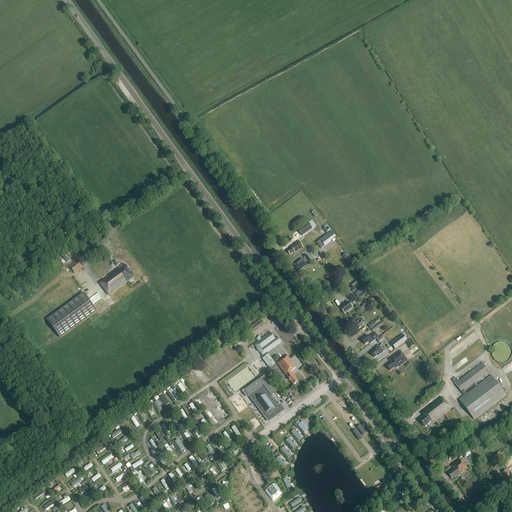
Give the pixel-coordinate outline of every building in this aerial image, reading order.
[(298,230),(302,236),(312,229),(308,223),(298,230)] [(322,249),(338,238),(333,231),(318,242),(322,249)] [(295,253),(303,247),(299,241),(291,246),(291,248),(287,251),(290,255),(293,252),(293,253),(294,252),(295,253)] [(61,252),(59,254),(67,263),(69,261),(67,259),(63,254),(61,252)] [(310,260),(307,255),(304,257),(305,258),(303,259),(302,258),(298,262),(298,263),(294,266),(298,271),(307,265),(305,262),(307,261),(308,262),(310,260)] [(74,274),(83,267),(77,260),(69,266),(74,274)] [(135,277),(126,265),(119,270),(118,269),(99,282),(108,295),(135,277)] [(359,299),(369,291),(365,286),(355,294),(359,299)] [(60,339),(97,312),(84,293),(46,320),(60,339)] [(368,307),(374,302),(371,298),(365,303),(368,307)] [(354,304),(352,301),(349,304),(348,302),(344,305),(345,305),(340,309),(344,314),(347,312),(353,308),(351,307),(354,304)] [(251,334),(264,324),(260,319),(247,329),(251,334)] [(356,331),(363,326),(362,324),(364,323),(361,319),(358,321),(359,322),(353,326),(356,331)] [(370,329),(376,325),(375,325),(380,322),(378,319),(368,326),(370,329)] [(373,333),(382,326),(380,323),(371,330),(373,333)] [(275,339),(270,332),(254,344),(256,348),(256,349),(258,352),(260,352),(262,356),(263,358),(262,359),(269,368),(270,368),(275,364),(267,353),(281,342),(277,337),(275,339)] [(370,344),(379,338),(375,333),(369,338),(367,336),(361,340),(365,345),(368,342),(370,344)] [(395,350),(407,341),(402,335),(390,344),(395,350)] [(410,349),(414,345),(410,340),(406,343),(410,349)] [(379,347),(371,353),(374,358),(378,355),(383,352),(386,349),(382,345),(379,347)] [(238,356),(241,354),(235,346),(232,348),(238,356)] [(395,369),(407,361),(400,351),(388,360),(390,363),(386,366),(389,371),(395,367),(395,369)] [(293,375),(290,372),(296,368),(287,356),(277,363),(286,375),(289,378),(288,379),(293,385),(298,382),(293,375)] [(200,365),(208,376),(211,374),(204,363),(200,365)] [(464,391),(488,372),(482,364),(458,381),(456,378),(452,381),(464,397),(459,400),(474,420),(506,395),(491,376),(467,395),(464,391)] [(200,372),(196,375),(201,382),(205,379),(200,372)] [(279,384),(284,380),(280,375),(276,379),(279,384)] [(244,390),(244,391),(249,397),(249,396),(254,402),(256,401),(266,414),(264,416),(267,420),(283,408),(280,404),(277,406),(276,404),(271,396),(273,394),(276,392),(265,376),(244,390)] [(183,393),(186,391),(181,383),(178,385),(183,393)] [(213,389),(208,393),(214,402),(219,398),(213,389)] [(203,396),(199,398),(207,407),(210,405),(203,396)] [(431,422),(432,423),(450,409),(441,398),(421,413),(424,416),(419,420),(424,427),(431,422)] [(155,403),(160,412),(164,410),(158,401),(155,403)] [(216,410),(221,419),(225,416),(220,408),(216,410)] [(184,420),(189,418),(185,409),(180,411),(184,420)] [(139,412),(144,422),(148,420),(143,410),(139,412)] [(177,426),(181,424),(176,415),(172,416),(177,426)] [(214,425),(218,423),(213,415),(210,417),(214,425)] [(207,430),(211,427),(205,419),(201,421),(207,430)] [(297,425),(304,433),(309,429),(302,421),(297,425)] [(166,422),(162,424),(168,433),(172,431),(166,422)] [(192,428),(199,438),(203,436),(196,426),(192,428)] [(236,437),(242,434),(238,427),(233,430),(236,437)] [(290,432),(298,441),(301,438),(293,430),(290,432)] [(230,442),(233,440),(227,431),(224,433),(230,442)] [(160,432),(157,434),(164,444),(167,441),(160,432)] [(190,442),(193,440),(188,432),(185,434),(190,442)] [(126,437),(119,442),(121,445),(129,440),(126,437)] [(285,441),(293,449),(296,447),(288,438),(285,441)] [(153,439),(150,441),(155,449),(159,448),(153,439)] [(180,439),(176,441),(182,451),(186,448),(180,439)] [(129,445),(125,448),(128,452),(135,447),(133,444),(130,446),(129,445)] [(212,455),(216,453),(211,444),(207,447),(212,455)] [(99,454),(107,448),(104,445),(97,450),(99,454)] [(171,447),(167,449),(173,458),(176,455),(171,447)] [(280,450),(288,458),(291,456),(283,447),(280,450)] [(465,458),(470,454),(466,449),(461,453),(465,458)] [(130,460),(139,455),(137,452),(128,457),(130,460)] [(105,465),(115,457),(112,454),(102,462),(105,465)] [(163,465),(167,462),(161,454),(158,457),(163,465)] [(499,465),(503,462),(498,454),(493,457),(495,459),(491,462),(495,468),(499,464),(499,465)] [(197,467),(200,465),(193,456),(190,458),(197,467)] [(276,459),(284,468),(287,466),(279,457),(276,459)] [(135,469),(145,462),(143,459),(133,466),(135,469)] [(221,459),(217,462),(223,471),(227,469),(221,459)] [(455,478),(467,469),(463,462),(462,463),(460,460),(451,466),(454,470),(448,474),(452,479),(454,477),(455,478)] [(86,471),(94,466),(92,462),(84,468),(86,471)] [(112,469),(114,472),(123,466),(121,462),(112,469)] [(147,468),(152,477),(155,475),(150,466),(147,468)] [(213,468),(210,471),(216,477),(219,474),(213,468)] [(170,474),(176,484),(179,482),(174,472),(170,474)] [(100,473),(92,479),(94,482),(103,476),(100,473)] [(119,482),(127,476),(125,473),(117,479),(119,482)] [(202,476),(198,478),(203,486),(206,484),(202,476)] [(72,483),(75,487),(83,481),(81,477),(72,483)] [(290,492),(295,491),(289,477),(284,479),(290,492)] [(166,479),(162,481),(167,491),(171,489),(166,479)] [(192,487),(195,486),(193,482),(186,485),(190,494),(195,492),(192,487)] [(62,484),(53,490),(56,494),(65,488),(62,484)] [(273,502),(283,494),(275,484),(264,492),(273,502)] [(87,491),(91,489),(89,486),(80,490),(83,495),(85,494),(86,498),(89,497),(87,491)] [(159,498),(163,496),(157,486),(153,489),(159,498)] [(216,488),(213,491),(221,499),(223,496),(216,488)] [(209,494),(206,497),(212,505),(215,503),(209,494)] [(62,506),(72,500),(70,496),(60,503),(62,506)] [(145,496),(142,498),(147,507),(150,505),(145,496)] [(301,497),(292,504),(294,507),(304,500),(301,497)] [(54,500),(45,506),(48,510),(56,504),(54,500)] [(133,511),(136,511),(138,511),(134,503),(130,506),(133,511)]
